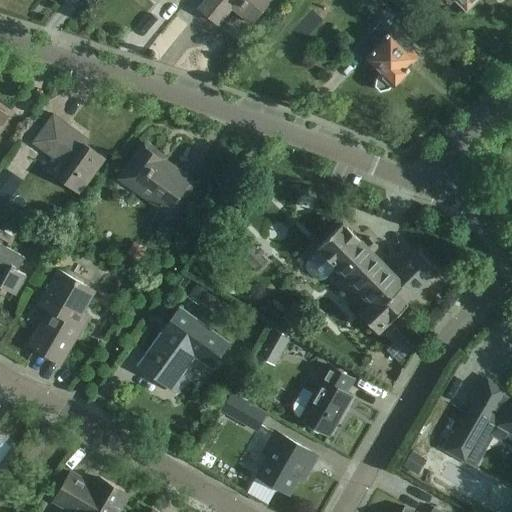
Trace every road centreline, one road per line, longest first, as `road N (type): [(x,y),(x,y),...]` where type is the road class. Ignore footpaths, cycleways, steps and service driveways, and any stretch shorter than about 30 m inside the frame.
road 1 (residential): [(427,185),(0,38)]
road 2 (residential): [(344,511),(448,337),(511,273)]
road 3 (residential): [(0,377),(231,511)]
road 4 (residential): [(427,185),(511,85)]
